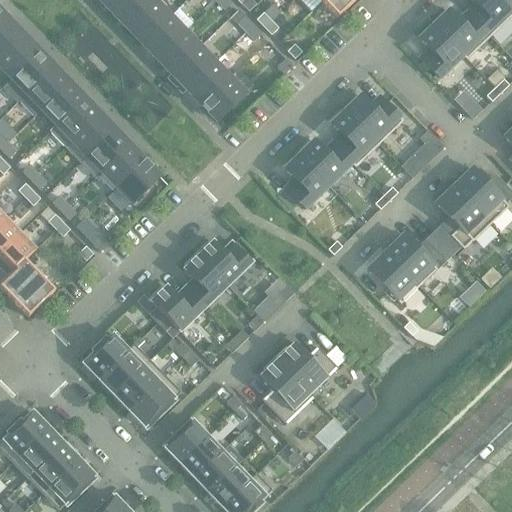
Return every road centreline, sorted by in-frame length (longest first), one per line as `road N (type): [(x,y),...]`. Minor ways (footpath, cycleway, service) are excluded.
road 1 (residential): [(34,361),(368,40)]
road 2 (residential): [(295,303),(131,465)]
road 3 (residential): [(468,144),(337,260)]
road 4 (residential): [(368,40),(468,144)]
road 5 (residential): [(131,465),(34,361)]
road 6 (tertiary): [(417,511),(511,420)]
